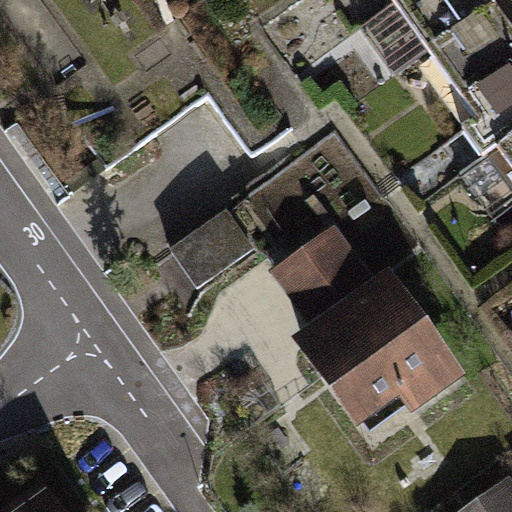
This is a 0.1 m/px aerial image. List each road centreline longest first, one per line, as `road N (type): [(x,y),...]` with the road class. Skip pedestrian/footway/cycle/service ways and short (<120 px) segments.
road 1 (residential): [(79,344),(201,511)]
road 2 (residential): [(0,230),(79,344)]
